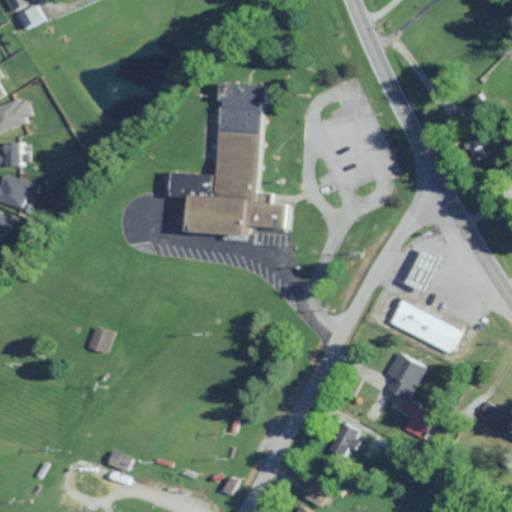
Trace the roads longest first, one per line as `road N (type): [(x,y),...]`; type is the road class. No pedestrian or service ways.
road 1 (residential): [(243,511),(375,277),(403,235),(449,200)]
road 2 (primary): [(511,299),(411,130),(351,0)]
